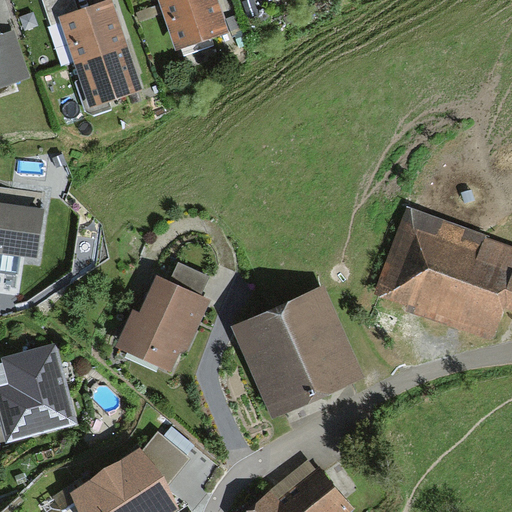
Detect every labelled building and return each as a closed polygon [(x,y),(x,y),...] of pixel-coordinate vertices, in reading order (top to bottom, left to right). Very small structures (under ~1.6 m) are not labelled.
[(66,0),(53,0),(35,6),(46,37),(61,32),(87,110),(136,94),(106,8),(73,19),(66,0)] [(211,0),(154,0),(171,53),(223,37),(211,0)] [(0,93),(26,85),(11,36),(0,39),(0,93)] [(46,203),(0,196),(0,247),(38,254),(46,203)] [(511,266),(511,250),(405,212),(374,301),(488,342),(499,311),(511,315),(511,282),(507,281),(511,266)] [(201,279),(172,268),(164,288),(152,283),(139,315),(125,310),(108,354),(172,379),(201,304),(192,301),(201,279)] [(319,296),(232,332),(268,418),(355,382),(319,296)] [(58,349),(0,364),(0,409),(9,442),(78,423),(58,349)] [(164,511),(174,506),(139,453),(76,495),(86,511),(164,511)] [(257,511),(253,507),(246,511),(340,511),(344,509),(314,475),(271,511),(257,511)]
